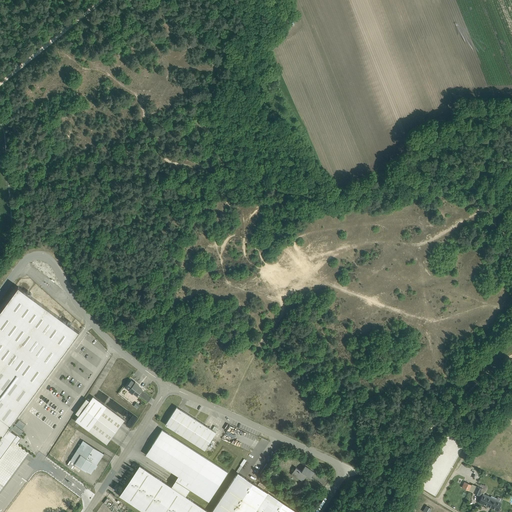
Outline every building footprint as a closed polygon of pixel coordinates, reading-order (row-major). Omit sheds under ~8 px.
[(0,454),(11,439),(17,444),(21,437),(8,428),(79,331),(19,286),(0,311),(0,454)] [(137,395),(142,389),(138,386),(139,385),(135,382),(135,383),(131,380),(126,387),(130,390),(129,390),(133,393),(133,392),(137,395)] [(125,420),(93,396),(75,420),(107,444),(125,420)] [(165,424),(205,450),(216,432),(177,407),(165,424)] [(15,425),(12,429),(21,435),(24,432),(15,425)] [(297,511),(238,472),(211,511),(209,511),(186,496),(190,489),(209,501),(228,472),(162,429),(146,455),(178,476),(171,486),(140,465),(120,495),(145,511),(297,511)] [(104,454),(83,440),(68,464),(69,465),(68,466),(73,469),(74,466),(85,473),(87,471),(91,474),(104,454)] [(47,455),(42,465),(45,467),(51,457),(47,455)] [(303,481),(307,475),(310,477),(314,472),(305,466),(302,471),(296,467),(291,474),(294,476),(295,475),(303,481)] [(28,504),(22,511),(37,511),(38,511),(42,511),(50,502),(58,507),(61,503),(53,498),(55,496),(47,490),(50,487),(36,478),(21,499),(28,504)] [(464,483),(462,487),(469,491),(469,490),(472,485),(465,481),(464,483)] [(480,495),(481,492),(483,489),(476,486),(474,492),(474,493),(479,495),(480,495)] [(483,494),(482,496),(479,502),(491,508),(498,511),(502,503),(501,503),(503,499),(498,497),(497,498),(491,495),(491,497),(483,494)]
